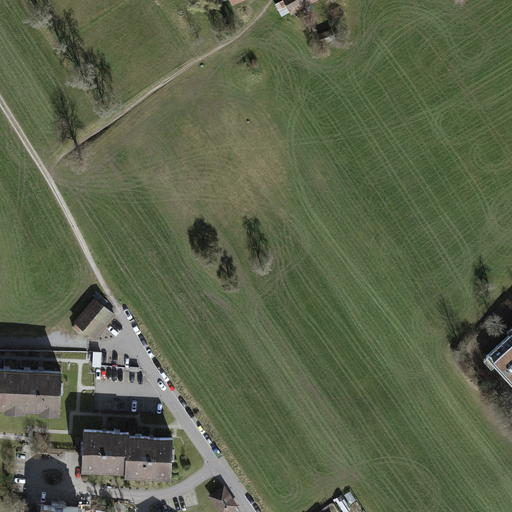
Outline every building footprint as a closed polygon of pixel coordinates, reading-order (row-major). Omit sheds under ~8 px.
[(278,0),(276,1),(284,14),(292,9),(286,0),(278,0)] [(320,0),(287,0),(296,14),(320,0)] [(95,299),(74,323),(94,340),(115,316),(95,299)] [(511,332),(485,356),(511,385),(511,332)] [(0,366),(0,409),(3,409),(3,412),(24,413),(24,411),(37,411),(37,414),(59,415),(61,370),(0,366)] [(105,429),(83,428),(81,470),(125,472),(124,477),(171,479),(173,437),(152,436),(130,435),(130,430),(105,429)] [(240,511),(242,511),(224,486),(209,497),(219,511),(240,511)]
